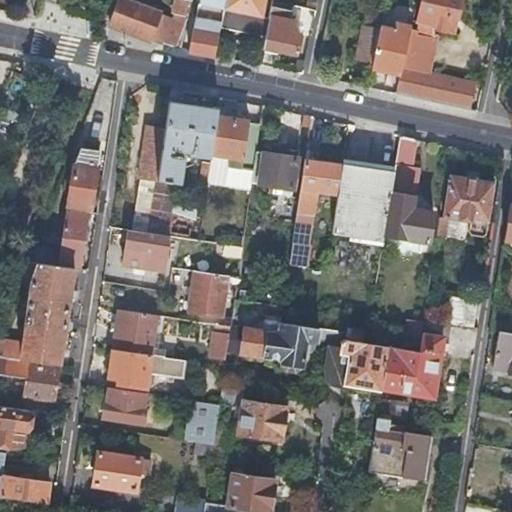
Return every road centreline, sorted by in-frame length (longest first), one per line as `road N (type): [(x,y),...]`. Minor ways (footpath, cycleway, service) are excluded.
road 1 (residential): [(121,67),(63,499)]
road 2 (residential): [(121,67),(486,139)]
road 3 (residential): [(511,17),(486,139)]
road 4 (residential): [(0,38),(121,67)]
